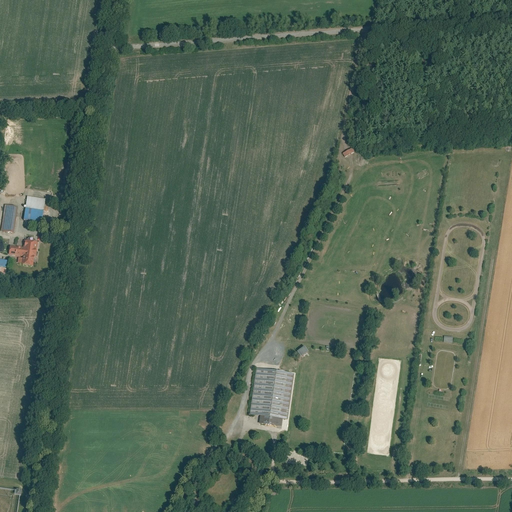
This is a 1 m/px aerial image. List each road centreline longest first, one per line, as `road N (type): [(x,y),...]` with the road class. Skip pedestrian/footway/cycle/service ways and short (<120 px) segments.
road 1 (unclassified): [(35,511),(111,50)]
road 2 (unclassified): [(111,50),(511,18)]
road 3 (track): [(367,29),(347,111),(348,182),(290,297)]
road 4 (track): [(511,479),(279,483),(251,511)]
road 5 (track): [(454,480),(494,251)]
